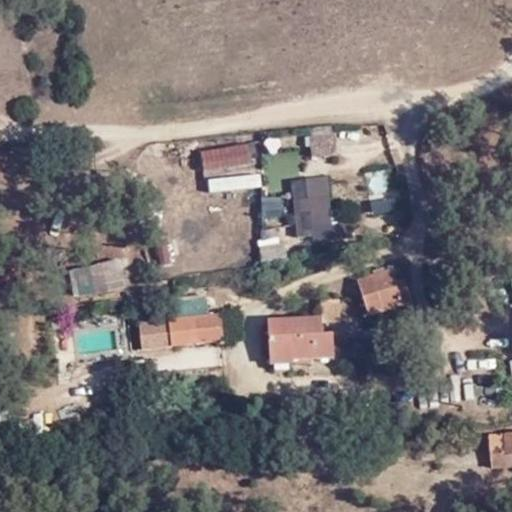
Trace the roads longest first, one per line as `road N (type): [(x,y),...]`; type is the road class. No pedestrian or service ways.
road 1 (unknown): [(397,91),(416,199),(406,243),(237,317),(242,357),(258,369),(392,373)]
road 2 (unclassified): [(511,63),(480,84),(0,130)]
